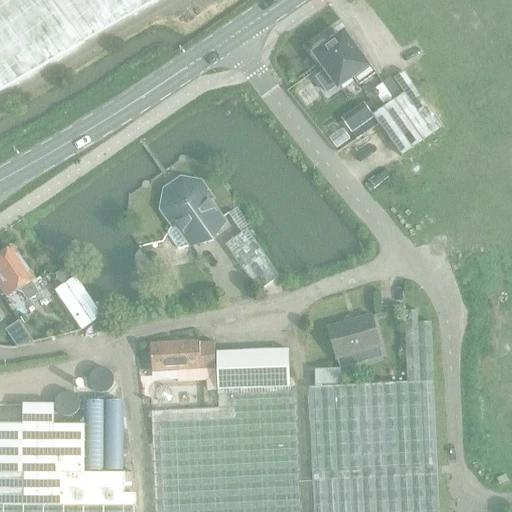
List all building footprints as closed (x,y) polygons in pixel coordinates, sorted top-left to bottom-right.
[(0,0),(0,90),(84,42),(83,41),(156,0),(0,0)] [(317,54),(315,55),(326,71),(316,79),(327,93),(337,86),(338,88),(339,88),(353,78),(359,87),(376,75),(361,54),(359,56),(344,35),(329,46),(327,44),(323,43),(316,48),(316,52),(315,52),(317,54)] [(345,111),(321,128),(339,153),(379,125),(402,157),(443,128),(401,68),(372,89),(373,92),(368,95),(378,110),(372,115),(373,116),(357,128),(352,131),(343,120),(348,116),(345,111)] [(178,250),(207,243),(206,238),(211,234),(216,237),(224,224),(207,201),(212,199),(201,183),(181,180),(165,191),(162,210),(172,225),(167,234),(178,250)] [(237,264),(237,263),(259,248),(247,230),(224,246),(237,264)] [(27,300),(38,293),(31,283),(35,281),(12,247),(0,255),(0,287),(8,299),(21,291),(27,300)] [(259,248),(237,263),(258,293),(279,278),(259,248)] [(81,332),(103,317),(76,277),(55,292),(81,332)] [(438,511),(430,324),(418,325),(418,313),(405,313),(407,384),(382,385),(307,389),(313,511),(438,511)] [(379,348),(370,318),(328,330),(337,360),(358,354),(360,362),(378,357),(375,349),(379,348)] [(289,389),(288,351),(217,354),(217,368),(214,368),(213,344),(200,345),(200,343),(177,344),(150,345),(151,374),(176,373),(176,383),(205,382),(206,390),(218,390),(218,391),(221,391),(233,391),(289,389)] [(340,370),(314,371),(315,387),(341,385),(340,370)] [(156,392),(155,396),(156,399),(159,402),(162,404),(166,404),(169,402),(172,399),(173,396),(172,392),(169,389),(166,387),(162,387),(159,389),(156,392)] [(191,410),(151,412),(155,511),(299,511),(294,394),(289,394),(289,389),(233,391),(221,391),(218,391),(219,409),(204,410),(191,410)] [(0,473),(25,474),(25,509),(134,509),(135,496),(123,495),(123,474),(83,474),(83,426),(55,426),(55,408),(25,408),(25,426),(0,426),(0,473)] [(0,473),(0,511),(134,511),(134,509),(25,509),(25,474),(0,473)] [(135,474),(123,474),(123,495),(135,496),(135,474)]
